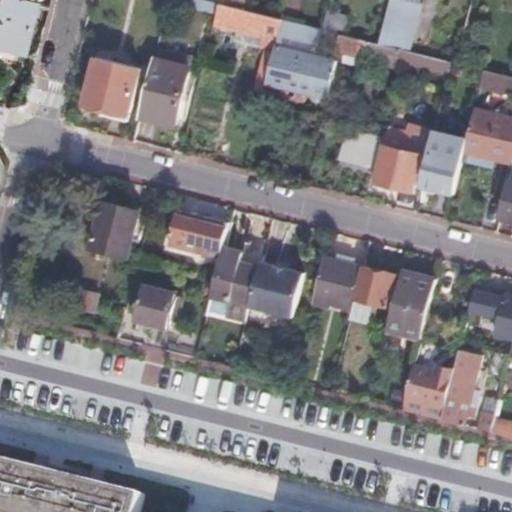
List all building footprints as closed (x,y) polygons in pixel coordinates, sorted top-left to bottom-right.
[(202,0),(165,0),(165,2),(214,14),(217,4),(202,0)] [(239,9),(241,0),(228,0),(227,6),(239,9)] [(386,0),(376,44),(397,49),(400,50),(405,51),(417,6),(410,0),(386,0)] [(0,67),(10,70),(13,59),(25,9),(0,2),(0,67)] [(260,36),(257,46),(260,46),(250,88),(261,91),(264,80),(280,20),(274,18),(265,16),(239,9),(227,6),(217,4),(214,14),(211,24),(234,29),(260,36)] [(318,29),(322,17),(278,6),(277,9),(274,18),(280,20),(318,29)] [(322,17),(318,29),(339,34),(351,37),(354,25),(322,17)] [(303,90),(311,58),(316,40),(318,29),(280,20),(264,80),(303,90)] [(231,39),(257,46),(260,36),(234,29),(231,39)] [(318,29),(316,40),(336,45),(339,34),(318,29)] [(366,41),(351,37),(339,34),(336,45),(334,52),(349,56),(362,58),(366,41)] [(392,66),(397,49),(376,44),(366,41),(362,58),(392,66)] [(400,50),(398,58),(447,70),(449,62),(405,51),(400,50)] [(362,58),(349,56),(346,64),(360,67),(362,58)] [(332,63),(311,58),(303,90),(324,95),(332,63)] [(187,69),(151,61),(136,118),(173,127),(175,118),(181,119),(191,79),(185,77),(187,69)] [(84,104),(101,109),(128,115),(138,74),(94,63),(84,104)] [(502,76),(487,72),(484,85),(499,89),(502,76)] [(511,77),(502,76),(499,89),(511,92),(511,77)] [(261,91),(300,101),(303,90),(264,80),(261,91)] [(511,117),(473,108),(463,151),(492,158),(511,162),(511,157),(511,117)] [(126,122),(128,115),(101,109),(99,115),(126,122)] [(179,128),(181,119),(175,118),(173,127),(179,128)] [(345,127),(338,152),(372,160),(378,136),(345,127)] [(416,192),(429,139),(404,133),(402,141),(385,136),(374,181),(416,192)] [(452,193),(460,161),(461,157),(430,149),(420,186),(452,193)] [(489,168),(492,158),(463,151),(461,157),(460,161),(489,168)] [(511,180),(506,180),(497,217),(511,221),(511,225),(511,228),(511,180)] [(135,210),(98,202),(87,249),(123,257),(135,210)] [(220,248),(226,224),(174,212),(166,244),(217,257),(220,248)] [(225,311),(244,316),(256,266),(238,261),(240,252),(220,248),(217,257),(211,281),(207,298),(227,303),(225,311)] [(331,258),(321,256),(309,301),(325,304),(326,302),(345,307),(355,265),(349,263),(350,260),(332,256),(331,258)] [(301,272),(284,268),(272,265),(271,270),(256,266),(244,316),(259,319),(261,310),(290,317),(301,272)] [(360,266),(347,319),(366,324),(371,303),(385,306),(392,274),(360,266)] [(413,278),(398,275),(383,334),(417,342),(418,338),(432,280),(414,276),(413,278)] [(173,294),(141,287),(133,321),(165,329),(173,294)] [(95,295),(66,288),(57,324),(91,332),(96,313),(91,311),(95,295)] [(511,339),(511,334),(511,298),(500,295),(491,333),(511,339)] [(412,363),(404,395),(443,405),(452,369),(439,366),(438,369),(434,368),(439,349),(430,340),(418,338),(417,342),(412,363)] [(457,350),(452,369),(443,405),(439,419),(458,424),(462,408),(472,410),(474,400),(468,399),(478,355),(457,350)] [(488,431),(491,418),(478,415),(475,428),(488,431)] [(511,421),(491,416),(491,418),(488,431),(498,434),(511,437),(511,421)] [(141,511),(147,491),(0,455),(0,511),(141,511)]
